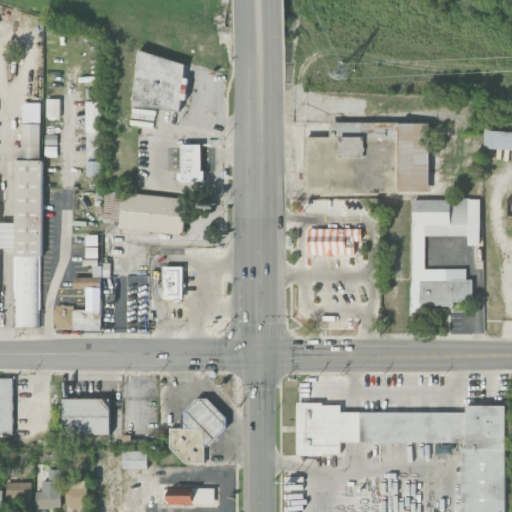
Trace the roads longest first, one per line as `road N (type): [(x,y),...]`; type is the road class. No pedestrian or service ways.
road 1 (primary): [(261,511),(260,86)]
road 2 (secondary): [(511,356),(263,359)]
road 3 (secondary): [(263,359),(120,357)]
